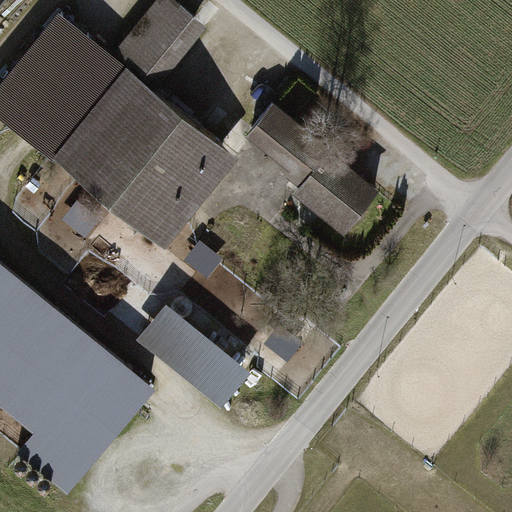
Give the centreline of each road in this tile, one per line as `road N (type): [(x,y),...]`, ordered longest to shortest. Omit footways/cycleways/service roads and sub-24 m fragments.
road 1 (residential): [(226,511),(476,199)]
road 2 (track): [(234,0),(476,199)]
